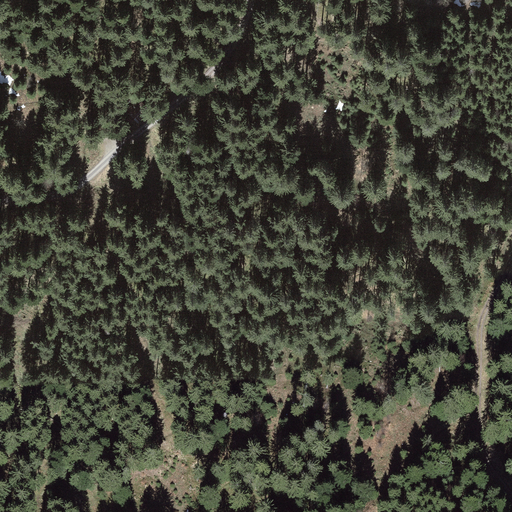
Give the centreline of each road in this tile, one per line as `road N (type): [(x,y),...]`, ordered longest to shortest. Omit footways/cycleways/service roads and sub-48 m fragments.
road 1 (track): [(0,207),(70,190),(213,73),(252,0)]
road 2 (track): [(511,497),(490,473),(477,422),(481,325),(511,255)]
